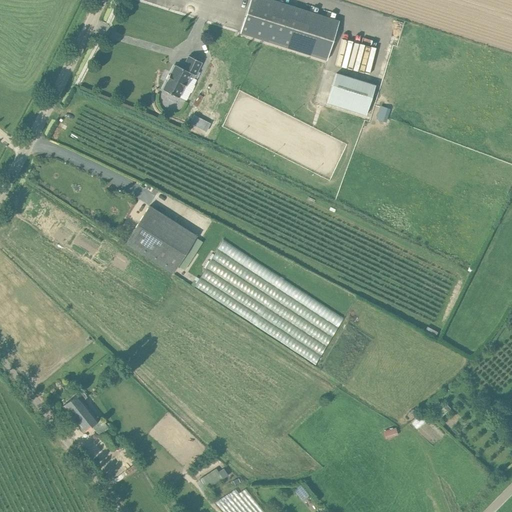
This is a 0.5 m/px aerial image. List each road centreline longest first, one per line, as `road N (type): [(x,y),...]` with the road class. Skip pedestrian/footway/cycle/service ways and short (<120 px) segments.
road 1 (unclassified): [(0,202),(105,0)]
road 2 (unclassified): [(121,511),(0,361)]
